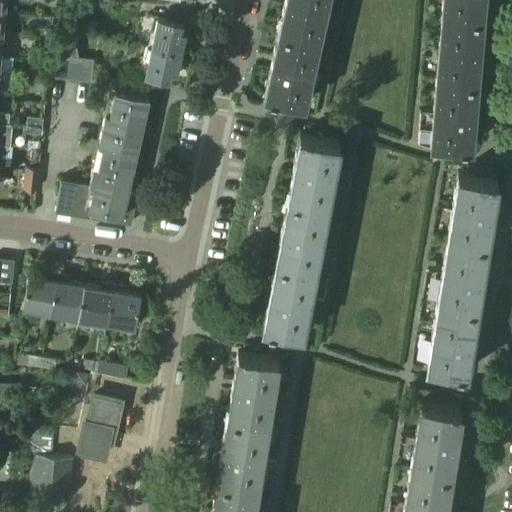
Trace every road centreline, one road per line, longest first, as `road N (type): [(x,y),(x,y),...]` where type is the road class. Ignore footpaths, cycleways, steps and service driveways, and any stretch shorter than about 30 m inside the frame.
road 1 (residential): [(187,260),(248,0)]
road 2 (residential): [(144,511),(187,260)]
road 3 (residential): [(187,260),(0,228)]
